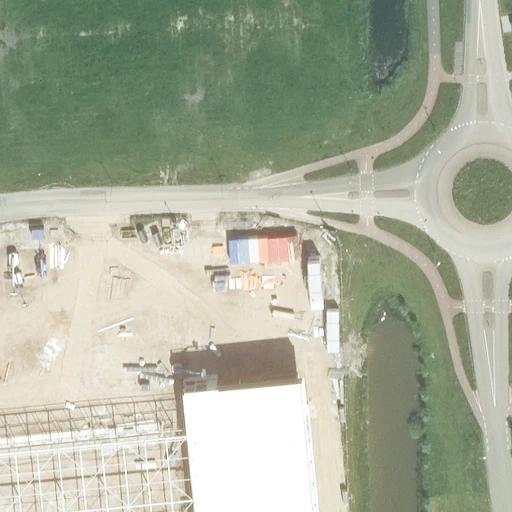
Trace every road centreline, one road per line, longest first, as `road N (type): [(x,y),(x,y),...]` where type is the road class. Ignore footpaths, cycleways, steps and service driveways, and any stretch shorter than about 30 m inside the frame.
road 1 (unclassified): [(258,199),(0,212)]
road 2 (unclassified): [(471,248),(478,359),(498,454)]
road 3 (unclassified): [(498,454),(503,247)]
road 4 (unclassified): [(258,199),(429,211)]
road 5 (unclassified): [(428,177),(258,199)]
road 6 (tertiary): [(472,0),(465,136)]
road 7 (tertiary): [(501,135),(486,0)]
